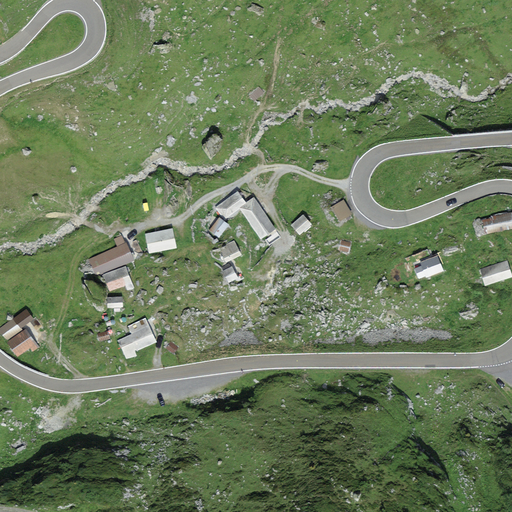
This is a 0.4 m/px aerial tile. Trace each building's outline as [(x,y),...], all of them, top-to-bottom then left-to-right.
[(246,204),(237,192),(215,208),(225,221),(239,211),(261,241),(277,229),(254,198),(246,204)] [(343,200),(331,207),(340,221),(352,214),(343,200)] [(492,219),(482,220),(487,233),(511,227),(511,212),(491,216),(492,219)] [(303,215),(291,226),(300,235),(312,225),(303,215)] [(229,225),(219,217),(209,230),(219,238),(229,225)] [(173,228),(145,233),(149,253),(177,248),(173,228)] [(117,246),(89,259),(92,269),(100,275),(134,260),(122,235),(114,239),(117,246)] [(351,243),(340,240),(338,251),(348,254),(351,243)] [(227,248),(221,251),(226,262),(241,255),(235,241),(226,245),(227,248)] [(420,266),(412,269),(417,279),(426,276),(427,278),(444,271),(437,255),(419,262),(420,266)] [(511,275),(507,260),(479,269),(485,286),(511,277),(511,275)] [(126,266),(103,275),(110,293),(125,286),(127,291),(135,288),(126,266)] [(232,266),(222,271),(229,283),(238,277),(232,266)] [(123,296),(107,297),(107,308),(123,307),(123,296)] [(27,309),(0,329),(0,331),(8,341),(23,330),(22,328),(34,319),(27,309)] [(131,334),(117,341),(126,359),(137,356),(136,352),(157,342),(145,318),(128,327),(131,334)] [(25,329),(6,343),(18,358),(30,348),(33,352),(39,347),(25,329)] [(110,339),(107,331),(97,334),(99,342),(110,339)] [(170,342),(165,349),(174,354),(178,347),(170,342)]
